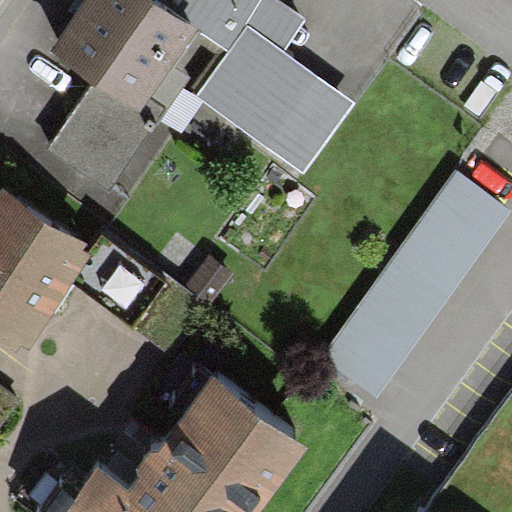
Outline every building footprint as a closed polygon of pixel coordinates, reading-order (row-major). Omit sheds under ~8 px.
[(302,13),(282,0),(83,0),(61,32),(139,85),(191,10),(230,37),(192,92),(299,166),(350,92),(280,44),(302,13)] [(511,204),(511,203),(457,164),(325,348),(381,388),(511,204)] [(87,236),(3,178),(0,181),(0,316),(20,331),(87,236)] [(230,269),(206,253),(188,281),(211,296),(230,269)] [(307,407),(223,349),(144,464),(104,437),(52,511),(205,511),(216,496),(236,510),(307,407)] [(0,406),(9,394),(0,387),(0,406)]
